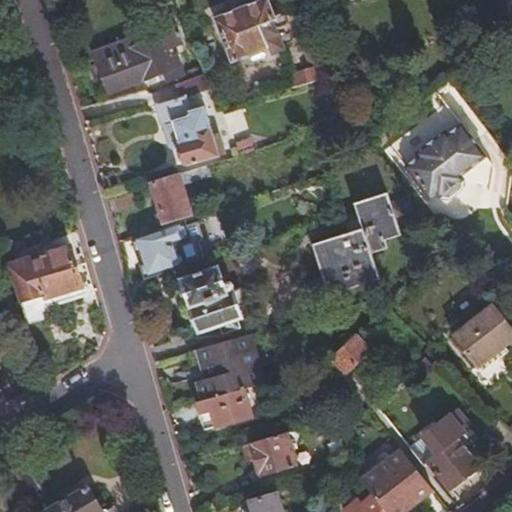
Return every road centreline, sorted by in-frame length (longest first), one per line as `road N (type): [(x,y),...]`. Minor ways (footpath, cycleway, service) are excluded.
road 1 (unclassified): [(27,0),(131,356)]
road 2 (unclassified): [(131,356),(176,511)]
road 3 (unclassified): [(131,356),(0,433)]
